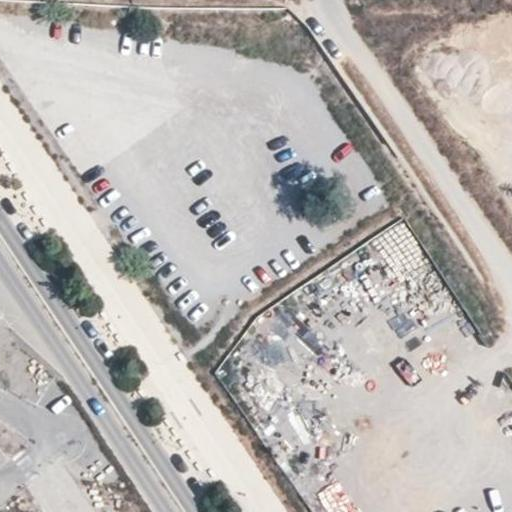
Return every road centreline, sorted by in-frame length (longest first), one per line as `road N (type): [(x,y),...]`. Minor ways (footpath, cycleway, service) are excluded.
road 1 (tertiary): [(198,511),(0,214)]
road 2 (residential): [(443,179),(387,209),(245,319),(180,382)]
road 3 (residential): [(321,0),(443,179)]
road 4 (tertiary): [(0,390),(80,511)]
road 5 (residential): [(443,179),(511,285)]
